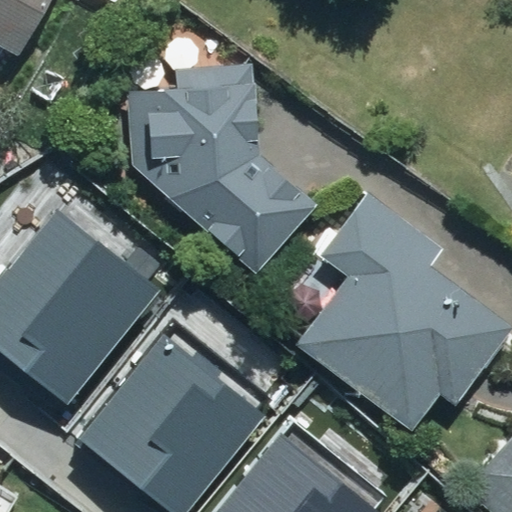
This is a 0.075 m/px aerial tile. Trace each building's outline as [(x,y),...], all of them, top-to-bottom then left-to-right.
[(0,0),(0,45),(16,54),(47,0),(0,0)] [(1,51),(0,52),(0,91),(18,61),(1,51)] [(127,91),(131,164),(257,272),(315,203),(256,152),(253,63),(177,68),(176,88),(127,91)] [(442,247),(365,191),(318,254),(347,275),(295,346),(411,430),(438,394),(455,406),(511,327),(511,325),(429,265),(442,247)] [(160,293),(56,210),(0,279),(0,369),(60,417),(160,293)] [(190,511),(279,402),(175,319),(75,443),(161,511),(190,511)] [(386,511),(396,499),(293,417),(216,511),(386,511)] [(511,511),(511,437),(466,492),(491,511),(511,511)]
